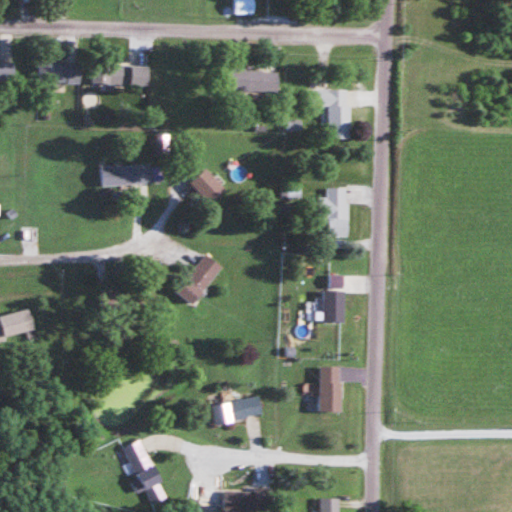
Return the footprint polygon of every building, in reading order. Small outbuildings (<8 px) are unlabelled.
[(233,0),(233,13),(252,13),(252,0),(233,0)] [(0,82),(14,82),(15,60),(0,59),(0,82)] [(39,61),(39,82),(80,82),(80,61),(39,61)] [(147,64),(92,63),(91,85),(147,86),(147,64)] [(228,90),(277,91),(277,68),(228,68),(228,90)] [(349,137),(349,87),(306,87),(306,108),(327,108),(327,137),(349,137)] [(151,182),(150,163),(99,165),(100,184),(151,182)] [(225,189),(204,167),(189,181),(210,203),(225,189)] [(347,235),(347,187),(325,187),(325,197),(314,197),(313,216),(326,216),(326,235),(347,235)] [(173,289),(190,303),(221,267),(205,253),(173,289)] [(322,288),(322,321),(344,321),(344,274),(328,274),(328,288),(322,288)] [(0,340),(2,340),(1,335),(33,328),(28,308),(0,314),(0,340)] [(340,410),(340,365),(319,365),(319,410),(340,410)] [(215,423),(262,413),(258,394),(211,405),(215,423)] [(141,489),(155,482),(137,446),(123,453),(141,489)] [(267,509),(266,490),(222,490),(223,510),(267,509)] [(318,511),(338,511),(339,496),(319,496),(318,511)]
